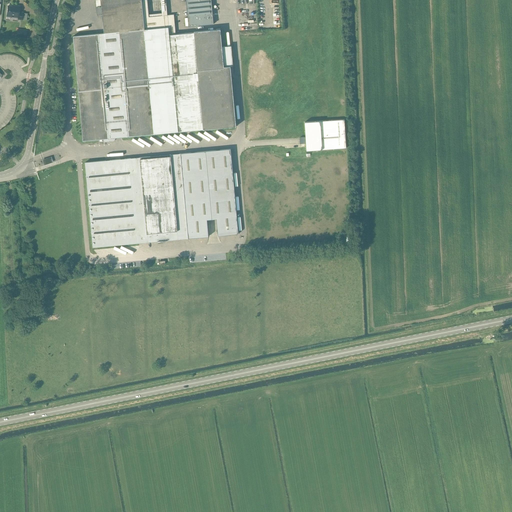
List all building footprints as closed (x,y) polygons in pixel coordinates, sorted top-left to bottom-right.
[(100,0),(104,33),(73,36),(83,141),(104,139),(104,142),(114,141),(116,138),(154,134),(236,126),(230,66),(233,66),(231,46),(222,47),(220,30),(194,32),(175,34),(174,15),(167,15),(165,0),(160,0),(162,13),(148,15),(147,0),(100,0)] [(185,0),(188,27),(214,24),(211,0),(185,0)] [(23,13),(23,12),(19,12),(20,6),(12,6),(8,6),(7,14),(18,16),(17,19),(22,20),(23,13)] [(305,122),(307,150),(347,147),(345,119),(305,122)] [(85,162),(93,247),(208,237),(207,220),(217,219),(218,236),(239,234),(231,149),(180,154),(85,162)] [(51,156),(42,160),(44,165),(53,162),(51,156)]
